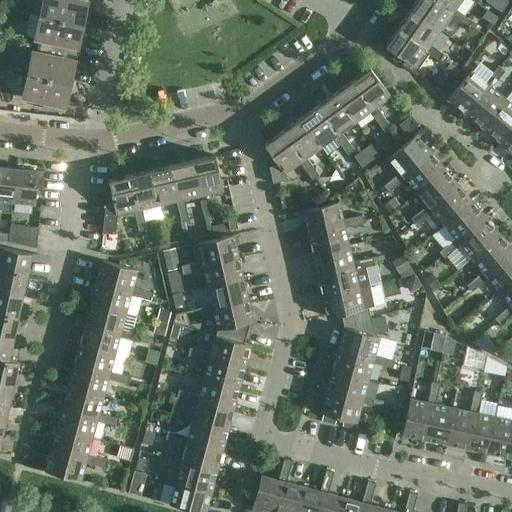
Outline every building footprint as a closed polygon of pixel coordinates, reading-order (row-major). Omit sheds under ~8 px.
[(89,0),(43,0),(40,16),(79,24),(82,10),(87,11),(89,0)] [(434,0),(417,0),(410,10),(440,30),(450,16),(459,22),(463,15),(455,9),(452,13),(434,0)] [(434,0),(452,13),(455,9),(461,0),(434,0)] [(410,10),(398,28),(427,48),(430,45),(440,30),(410,10)] [(497,18),(487,11),(481,18),(492,26),(497,18)] [(79,24),(40,16),(30,14),(26,33),(29,37),(35,38),(56,43),(54,50),(78,55),(81,40),(75,38),(79,24)] [(472,22),(463,15),(459,22),(468,29),(472,22)] [(398,28),(385,46),(404,59),(401,64),(415,74),(428,54),(434,58),(439,51),(430,45),(427,48),(398,28)] [(27,74),(66,83),(69,68),(74,69),(78,55),(54,50),(53,57),(32,52),(27,74)] [(434,58),(435,59),(443,64),(448,57),(439,51),(434,58)] [(498,80),(505,71),(498,66),(491,75),(498,80)] [(370,67),(352,80),(373,109),(376,107),(391,96),(370,67)] [(485,83),(471,71),(448,99),(465,113),(488,85),(485,83)] [(66,83),(27,74),(23,97),(43,101),(42,108),(65,113),(68,98),(63,97),(66,83)] [(491,75),(485,83),(488,85),(465,113),(482,127),(505,99),(491,88),(498,80),(491,75)] [(383,116),(376,107),(373,109),(352,80),(334,93),(355,122),(370,112),(376,120),(383,116)] [(341,132),(355,122),(334,93),(317,106),(338,135),(341,132)] [(511,123),(511,104),(505,99),(482,127),(498,140),(511,123)] [(317,106),(299,118),(320,147),(335,137),(341,146),(348,141),(341,132),(338,135),(317,106)] [(376,120),(382,130),(389,125),(383,116),(376,120)] [(299,118),(282,131),(303,160),(306,158),(320,147),(299,118)] [(511,123),(498,140),(511,151),(511,123)] [(313,166),(306,158),(303,160),(282,131),(264,144),(279,166),(269,168),(273,184),(287,181),(285,173),(300,162),(306,171),(313,166)] [(397,185),(405,179),(403,175),(430,152),(416,135),(389,158),(400,172),(392,179),(397,185)] [(341,146),(347,155),(354,150),(348,141),(341,146)] [(403,175),(405,179),(417,192),(444,169),(430,152),(403,175)] [(193,160),(201,195),(223,190),(215,155),(193,160)] [(180,200),(184,199),(201,195),(193,160),(172,165),(180,200)] [(151,170),(159,205),(176,201),(178,211),(186,209),(184,199),(180,200),(172,165),(151,170)] [(16,169),(0,166),(0,200),(12,202),(16,169)] [(306,171),(312,180),(319,175),(313,166),(306,171)] [(16,169),(12,202),(35,204),(38,171),(16,169)] [(425,218),(433,212),(430,208),(458,185),(444,169),(417,192),(428,205),(420,212),(425,218)] [(138,209),(142,209),(159,205),(151,170),(130,175),(138,209)] [(144,219),(142,209),(138,209),(130,175),(108,180),(115,207),(105,206),(103,233),(115,234),(117,214),(134,210),(136,221),(144,219)] [(392,179),(384,186),(389,192),(397,185),(392,179)] [(430,208),(433,212),(444,225),(472,202),(458,185),(430,208)] [(279,193),(282,208),(292,206),(289,190),(279,193)] [(338,202),(303,210),(308,232),(343,224),(342,220),(338,202)] [(453,252),(461,245),(458,242),(486,218),(472,202),(444,225),(455,238),(447,245),(453,252)] [(178,211),(181,222),(189,220),(186,209),(178,211)] [(420,212),(411,219),(416,225),(425,218),(420,212)] [(363,215),(353,218),(355,226),(365,223),(363,215)] [(235,217),(227,219),(228,225),(224,226),(224,223),(211,227),(213,234),(238,228),(235,217)] [(308,232),(313,253),(348,245),(344,228),(355,226),(353,218),(342,220),(343,224),(308,232)] [(458,242),(461,245),(472,258),(500,235),(486,218),(458,242)] [(139,232),(147,230),(144,219),(136,221),(139,232)] [(9,234),(8,242),(36,248),(38,227),(10,224),(9,234)] [(0,240),(8,242),(9,234),(0,232),(0,240)] [(238,257),(233,235),(198,244),(202,261),(203,265),(238,257)] [(480,285),(488,278),(486,275),(511,252),(511,249),(500,235),(472,258),(483,271),(475,278),(480,285)] [(353,266),(352,262),(348,245),(313,253),(318,274),(353,266)] [(439,252),(444,259),(453,252),(447,245),(439,252)] [(0,269),(26,276),(31,253),(0,246),(0,269)] [(511,252),(486,275),(488,278),(500,291),(511,281),(511,252)] [(375,265),(374,262),(384,259),(383,255),(362,260),(364,268),(365,268),(375,265)] [(410,267),(403,255),(392,261),(399,273),(410,267)] [(243,278),(238,257),(203,265),(202,261),(191,263),(193,271),(192,272),(193,275),(204,273),(207,286),(243,278)] [(365,268),(364,268),(362,260),(352,262),(353,266),(318,274),(322,295),(369,285),(365,268)] [(132,287),(137,270),(102,261),(96,282),(131,291),(132,287)] [(191,263),(181,266),(183,274),(192,272),(193,271),(191,263)] [(0,291),(22,297),(26,276),(0,269),(0,291)] [(408,287),(416,289),(421,286),(415,275),(405,282),(408,287)] [(243,278),(207,286),(211,303),(201,306),(203,314),(213,311),(212,307),(247,299),(243,278)] [(467,285),(472,292),(480,285),(475,278),(467,285)] [(508,318),(511,314),(511,281),(500,291),(511,305),(503,312),(508,318)] [(142,290),(132,287),(131,291),(96,282),(90,303),(125,312),(130,295),(140,298),(142,290)] [(341,314),(344,327),(374,335),(369,307),(374,306),(369,285),(322,295),(327,317),(341,314)] [(140,298),(151,301),(153,293),(142,290),(140,298)] [(0,291),(0,314),(17,318),(22,297),(0,291)] [(213,311),(217,329),(215,336),(244,343),(250,321),(252,321),(247,299),(212,307),(213,311)] [(121,329),(125,312),(90,303),(85,324),(120,333),(121,329)] [(162,309),(159,321),(167,323),(170,312),(170,311),(162,309)] [(494,319),(500,325),(508,318),(503,312),(494,319)] [(0,336),(13,339),(17,318),(0,314),(0,336)] [(384,316),(372,319),(375,334),(388,331),(384,316)] [(155,333),(164,335),(167,324),(158,322),(155,333)] [(79,345),(114,354),(118,337),(129,340),(131,332),(121,329),(120,333),(85,324),(79,345)] [(344,327),(338,349),(372,358),(373,354),(378,336),(374,335),(344,327)] [(129,340),(139,343),(141,335),(131,332),(129,340)] [(8,360),(13,339),(0,336),(0,358),(8,360)] [(250,345),(244,343),(215,336),(211,353),(200,350),(198,358),(209,361),(210,357),(244,366),(250,345)] [(109,371),(114,354),(79,345),(74,365),(108,375),(109,371)] [(190,347),(188,355),(198,358),(200,350),(190,347)] [(156,365),(159,352),(148,349),(145,362),(156,365)] [(384,357),(373,354),(372,358),(338,349),(332,370),(367,379),(371,362),(382,365),(384,357)] [(239,387),(244,366),(210,357),(209,361),(204,378),(239,387)] [(394,359),(384,357),(382,365),(392,368),(394,359)] [(0,358),(0,381),(13,384),(18,362),(8,360),(0,358)] [(74,365),(68,386),(103,396),(107,379),(117,382),(120,374),(109,371),(108,375),(74,365)] [(363,396),(367,379),(332,370),(327,391),(361,400),(363,396)] [(117,382),(128,384),(130,376),(120,374),(117,382)] [(233,408),(239,387),(204,378),(199,395),(189,392),(187,400),(197,403),(198,399),(233,408)] [(0,403),(8,405),(13,384),(0,381),(0,403)] [(440,383),(433,382),(431,393),(438,394),(440,383)] [(97,417),(98,413),(103,396),(68,386),(62,407),(97,417)] [(179,389),(176,397),(187,400),(189,392),(179,389)] [(327,391),(321,413),(324,413),(322,421),(334,424),(338,417),(343,418),(343,427),(354,430),(356,422),(356,419),(360,404),(371,407),(373,398),(363,396),(361,400),(327,391)] [(481,392),(474,391),(472,401),(479,403),(481,392)] [(431,393),(429,403),(432,404),(424,439),(445,443),(453,408),(436,404),(438,394),(431,393)] [(384,401),(373,398),(371,407),(381,409),(384,401)] [(227,429),(233,408),(198,399),(197,403),(193,420),(227,429)] [(432,404),(429,403),(410,399),(402,434),(424,439),(432,404)] [(466,448),(487,452),(495,417),(477,413),(479,403),(472,401),(470,412),(473,412),(466,448)] [(0,425),(4,426),(8,405),(0,403),(0,425)] [(108,415),(98,413),(97,417),(62,407),(57,428),(91,437),(96,421),(106,423),(108,415)] [(473,412),(470,412),(453,408),(445,443),(466,448),(473,412)] [(117,426),(119,418),(108,415),(106,423),(117,426)] [(487,452),(509,457),(511,440),(511,420),(511,421),(495,417),(487,452)] [(222,450),(227,429),(193,420),(188,436),(178,433),(176,442),(186,444),(187,440),(222,450)] [(86,458),(87,454),(91,437),(57,428),(51,449),(86,458)] [(167,431),(165,439),(176,442),(178,433),(167,431)] [(187,440),(186,444),(182,461),(216,471),(222,450),(187,440)] [(51,449),(45,470),(80,480),(85,462),(95,465),(97,457),(87,454),(86,458),(51,449)] [(106,468),(108,460),(97,457),(95,465),(106,468)] [(284,459),(281,469),(289,471),(292,461),(284,459)] [(165,483),(175,486),(176,482),(211,492),(216,471),(182,461),(178,474),(168,471),(167,475),(165,483)] [(281,469),(278,480),(282,481),(273,511),(296,511),(303,486),(286,482),(289,471),(281,469)] [(326,470),(323,481),(331,483),(334,472),(326,470)] [(167,475),(156,472),(155,477),(139,473),(137,480),(153,484),(154,480),(165,483),(167,475)] [(261,475),(251,510),(260,511),(273,511),(282,481),(278,480),(261,475)] [(324,492),(318,511),(341,511),(345,498),(328,493),(331,483),(323,481),(320,491),(324,492)] [(368,481),(365,492),(373,494),(376,483),(368,481)] [(170,504),(200,511),(205,511),(211,492),(176,482),(175,486),(170,504)] [(303,486),(296,511),(318,511),(324,492),(320,491),(303,486)] [(385,511),(387,509),(370,504),(373,494),(365,492),(362,502),(366,503),(363,511),(385,511)] [(409,492),(406,503),(414,505),(417,495),(409,492)] [(345,498),(341,511),(363,511),(366,503),(362,502),(345,498)] [(412,511),(414,505),(406,503),(403,511),(412,511)] [(465,511),(466,504),(458,503),(456,511),(465,511)]
